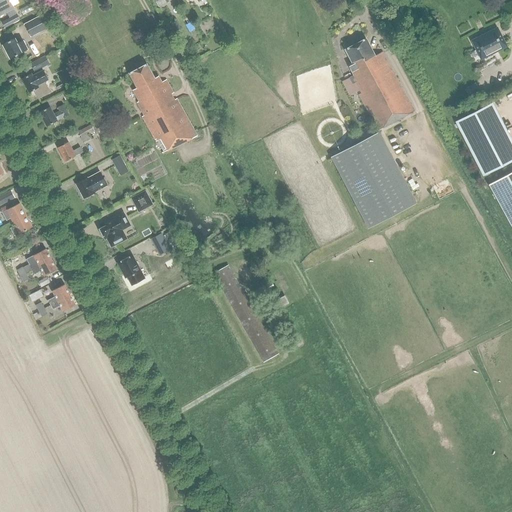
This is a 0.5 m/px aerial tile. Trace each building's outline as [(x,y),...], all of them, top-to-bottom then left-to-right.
[(0,0),(0,15),(12,9),(8,1),(9,1),(8,0),(0,0)] [(13,10),(10,11),(12,17),(2,22),(5,28),(19,21),(13,10)] [(24,25),(31,38),(48,28),(41,16),(24,25)] [(176,21),(169,25),(174,33),(181,29),(176,21)] [(506,48),(496,28),(470,42),(480,61),(506,48)] [(27,51),(22,42),(16,45),(13,40),(2,46),(10,60),(27,51)] [(350,79),(353,85),(357,93),(362,102),(377,131),(382,129),(413,112),(382,53),(374,57),(365,40),(345,51),(351,64),(347,66),(353,77),(350,79)] [(34,72),(49,64),(44,56),(30,64),(34,72)] [(141,118),(162,156),(197,137),(165,81),(161,83),(157,77),(153,79),(145,65),(127,74),(136,89),(131,91),(137,102),(135,103),(143,117),(141,118)] [(43,70),(31,76),(31,75),(21,80),(28,94),(33,91),(36,96),(45,92),(41,84),(48,81),(43,70)] [(469,87),(464,90),(469,99),(480,92),(476,87),(471,90),(469,87)] [(66,101),(76,95),(73,88),(62,95),(66,101)] [(511,144),(491,104),(456,123),(483,176),(511,161),(511,144)] [(68,117),(62,106),(57,108),(59,112),(53,115),(49,107),(38,113),(46,128),(56,122),(56,121),(62,118),(62,120),(68,117)] [(94,131),(91,125),(78,132),(84,143),(91,139),(88,134),(94,131)] [(379,133),(330,159),(368,230),(416,205),(379,133)] [(83,153),(80,148),(72,152),(68,143),(57,148),(65,163),(76,157),(83,153)] [(123,161),(114,165),(117,171),(126,166),(123,161)] [(511,228),(511,171),(488,185),(511,228)] [(95,193),(103,188),(107,186),(100,172),(75,186),(82,200),(95,194),(95,193)] [(10,190),(0,195),(0,205),(14,198),(10,190)] [(152,205),(145,193),(133,200),(139,212),(152,205)] [(9,219),(11,223),(25,216),(18,204),(7,210),(5,207),(0,209),(0,211),(5,221),(9,219)] [(111,248),(126,240),(121,231),(129,226),(123,214),(104,224),(106,227),(99,230),(104,240),(106,239),(111,248)] [(31,228),(25,216),(11,223),(13,226),(9,229),(15,240),(21,237),(19,234),(31,228)] [(170,231),(164,234),(168,240),(173,237),(170,231)] [(161,234),(151,239),(160,256),(170,250),(161,234)] [(18,252),(14,244),(3,249),(7,257),(18,252)] [(26,259),(31,269),(50,260),(45,249),(26,259)] [(121,273),(123,272),(131,286),(144,279),(131,256),(116,264),(121,273)] [(34,275),(41,271),(44,276),(56,270),(50,260),(31,269),(34,275)] [(26,273),(30,271),(28,266),(18,271),(20,276),(26,273)] [(262,364),(278,355),(228,266),(212,275),(262,364)] [(29,280),(26,273),(20,276),(23,283),(29,280)] [(50,305),(69,295),(64,285),(52,291),(55,297),(48,300),(50,305)] [(33,303),(43,297),(40,291),(29,296),(33,303)] [(53,310),(60,307),(63,312),(74,306),(69,295),(50,305),(53,310)] [(44,308),(41,303),(36,305),(39,311),(44,308)] [(47,315),(44,308),(39,311),(42,318),(47,315)]
